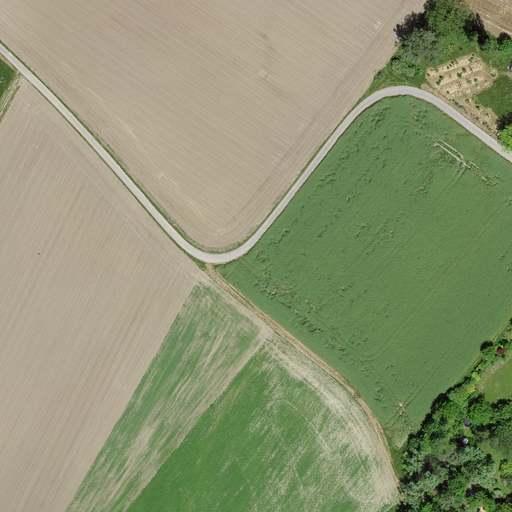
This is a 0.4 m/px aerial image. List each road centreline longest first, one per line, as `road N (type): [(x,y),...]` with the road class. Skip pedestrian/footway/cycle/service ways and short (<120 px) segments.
road 1 (unclassified): [(0,47),(184,244),(208,258),(245,248),(357,110),(388,91),(429,96),(511,156)]
road 2 (track): [(201,256),(357,392),(416,511)]
